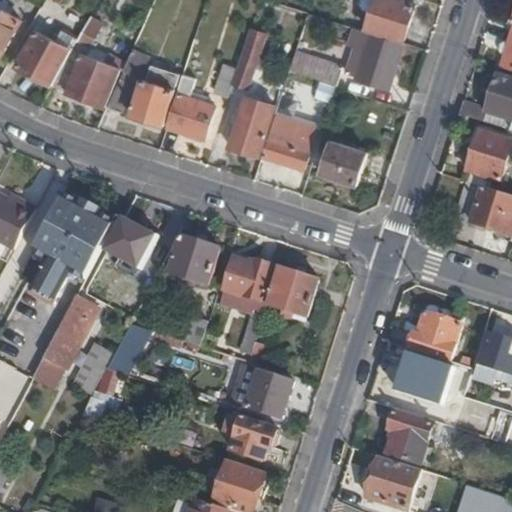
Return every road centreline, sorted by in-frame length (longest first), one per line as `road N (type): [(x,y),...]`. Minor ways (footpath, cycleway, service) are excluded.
road 1 (residential): [(0,115),(81,152),(391,249)]
road 2 (residential): [(391,249),(309,511)]
road 3 (residential): [(391,249),(471,0)]
road 4 (residential): [(511,288),(391,249)]
